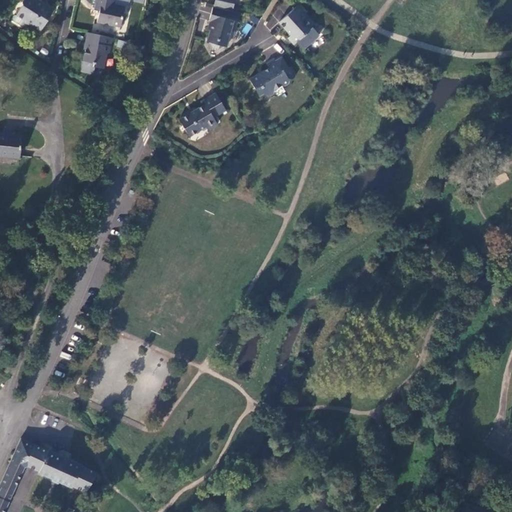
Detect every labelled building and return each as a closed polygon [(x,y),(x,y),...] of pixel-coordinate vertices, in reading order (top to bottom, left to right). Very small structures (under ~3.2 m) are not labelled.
[(45,6),(35,0),(22,0),(22,2),(22,5),(16,15),(24,20),(25,23),(32,27),(33,26),(40,31),(52,12),(53,8),(46,4),(45,6)] [(113,0),(114,0),(113,0),(92,0),(92,5),(100,7),(97,22),(120,27),(124,7),(128,8),(129,0),(113,0)] [(227,0),(214,0),(213,7),(225,9),(227,0)] [(227,0),(225,9),(232,11),(234,0),(227,0)] [(201,12),(211,14),(213,5),(203,3),(201,12)] [(297,5),(278,22),(290,35),(293,33),(299,39),(296,42),(303,49),(319,35),(310,26),(313,23),(297,5)] [(225,9),(213,7),(212,7),(209,21),(211,22),(209,30),(211,31),(209,42),(211,42),(215,48),(221,49),(225,47),(228,48),(229,42),(234,39),(235,32),(232,28),(234,21),(239,22),(240,13),(232,11),(225,9)] [(111,38),(87,32),(84,49),(85,49),(83,61),(93,63),(92,66),(103,68),(106,55),(108,54),(111,38)] [(293,33),(290,35),(296,42),(299,39),(293,33)] [(283,71),(288,68),(281,57),(275,61),(281,72),(283,71)] [(258,73),(249,79),(255,89),(260,90),(263,94),(269,96),(273,94),(274,90),(281,85),(285,86),(288,84),(289,81),(283,71),(281,72),(275,61),(274,59),(266,64),(269,68),(263,72),(262,76),(260,76),(258,73)] [(225,111),(215,93),(202,101),(204,104),(189,114),(186,113),(181,116),(180,119),(179,120),(189,137),(206,127),(207,130),(217,124),(213,118),(225,111)] [(21,136),(0,134),(0,155),(19,158),(19,156),(21,136)] [(48,451),(21,438),(0,483),(0,486),(12,492),(24,467),(27,466),(39,471),(38,472),(52,478),(51,480),(57,482),(58,481),(71,487),(72,486),(85,492),(96,473),(81,466),(81,464),(68,458),(67,459),(62,457),(62,456),(48,450),(48,451)] [(3,511),(8,501),(0,497),(0,511),(3,511)] [(462,501),(458,511),(479,511),(481,508),(462,501)]
